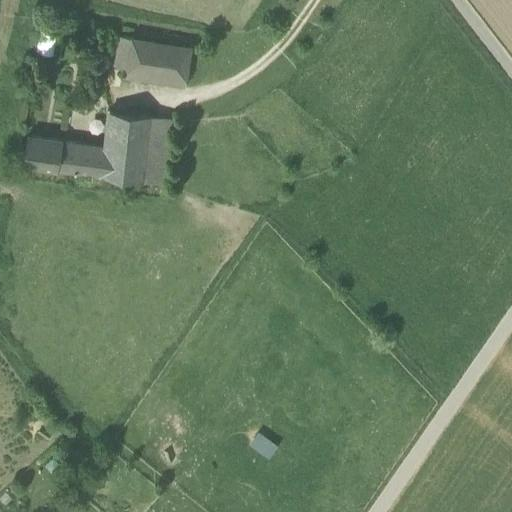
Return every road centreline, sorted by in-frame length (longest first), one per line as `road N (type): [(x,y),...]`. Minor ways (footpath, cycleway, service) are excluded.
road 1 (unclassified): [(119,95),(219,110),(305,0)]
road 2 (unclassified): [(511,314),(375,511)]
